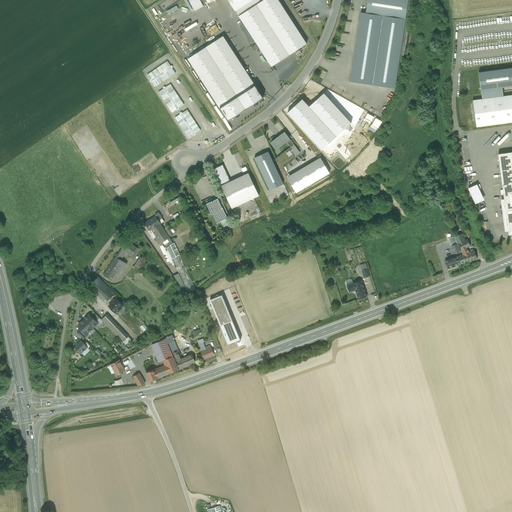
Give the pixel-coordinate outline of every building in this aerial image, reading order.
[(189,0),(194,10),(203,6),(199,0),(189,0)] [(307,44),(278,0),(263,0),(239,16),(272,66),(307,44)] [(408,0),(367,0),(366,12),(405,19),(408,0)] [(168,14),(178,9),(176,5),(166,11),(168,14)] [(395,88),(405,19),(366,12),(361,12),(350,81),(395,88)] [(207,29),(210,35),(219,30),(216,24),(207,29)] [(201,33),(194,37),(198,44),(205,40),(201,33)] [(263,98),(223,36),(188,59),(228,121),(263,98)] [(180,47),(184,53),(191,49),(186,42),(180,47)] [(476,127),(511,122),(511,94),(503,96),(502,87),(511,85),(511,67),(479,72),(482,99),(473,100),(476,127)] [(186,111),(176,118),(158,88),(103,122),(133,172),(164,153),(158,143),(162,140),(167,149),(189,135),(185,129),(194,124),(186,111)] [(270,142),(276,150),(290,139),(284,131),(270,142)] [(332,154),(338,150),(332,142),(326,146),(332,154)] [(511,151),(498,153),(509,235),(511,234),(511,151)] [(269,189),(283,183),(268,152),(255,158),(269,189)] [(296,193),(329,173),(320,158),(286,178),(296,193)] [(249,173),(221,185),(231,208),(259,195),(249,173)] [(469,188),(476,203),(484,200),(477,184),(469,188)] [(222,201),(220,203),(218,198),(213,200),(214,201),(212,202),(212,201),(206,203),(211,213),(212,214),(213,214),(217,223),(217,222),(219,227),(223,225),(224,225),(231,221),(222,201)] [(156,216),(145,223),(150,230),(152,229),(160,224),(161,223),(161,224),(164,221),(158,213),(155,215),(156,216)] [(163,229),(160,224),(152,229),(157,236),(155,237),(159,244),(163,241),(165,244),(166,246),(173,243),(169,237),(163,229)] [(172,235),(166,227),(163,229),(169,237),(172,235)] [(459,246),(463,255),(469,253),(467,248),(470,246),(467,240),(464,241),(461,235),(461,234),(455,237),(459,246)] [(140,242),(130,236),(127,241),(137,248),(140,242)] [(458,247),(459,246),(455,237),(450,239),(451,246),(454,254),(460,252),(458,247)] [(137,248),(127,241),(121,249),(126,252),(132,256),(137,248)] [(173,243),(166,246),(165,244),(161,246),(160,246),(167,262),(172,260),(173,262),(178,273),(184,285),(187,292),(196,289),(177,249),(174,243),(173,243)] [(140,249),(137,248),(132,256),(134,258),(140,249)] [(121,249),(116,257),(121,260),(126,252),(121,249)] [(469,253),(463,255),(465,262),(477,258),(474,251),(469,253)] [(445,261),(447,268),(465,262),(463,255),(445,261)] [(121,260),(116,257),(110,267),(117,272),(119,273),(125,265),(126,266),(127,265),(126,264),(121,260)] [(141,257),(134,266),(140,270),(146,261),(141,257)] [(365,263),(360,265),(364,278),(370,276),(365,263)] [(117,272),(110,267),(104,275),(111,280),(117,272)] [(184,285),(178,273),(173,276),(181,287),(184,285)] [(104,282),(98,276),(89,285),(95,291),(104,282)] [(367,296),(361,280),(347,285),(349,292),(355,290),(358,299),(367,296)] [(114,293),(104,282),(95,291),(105,302),(114,293)] [(209,298),(207,298),(227,347),(244,340),(244,339),(243,339),(243,337),(241,337),(225,297),(226,297),(225,294),(224,294),(223,292),(216,295),(213,296),(209,298)] [(123,305),(116,298),(109,306),(115,313),(118,311),(121,308),(121,307),(123,305)] [(100,318),(93,312),(90,315),(96,321),(100,318)] [(90,315),(89,314),(84,319),(93,328),(98,323),(96,321),(90,315)] [(114,322),(107,314),(101,320),(108,327),(114,322)] [(93,328),(84,319),(78,325),(82,328),(87,333),(93,328)] [(125,333),(114,322),(108,327),(119,338),(125,333)] [(87,333),(82,328),(77,333),(83,339),(88,334),(87,333)] [(164,334),(168,343),(173,341),(174,341),(170,331),(164,334)] [(125,333),(119,338),(122,342),(128,337),(125,333)] [(157,338),(150,342),(152,345),(166,339),(163,333),(157,338)] [(128,337),(122,342),(128,348),(134,343),(128,337)] [(165,365),(175,361),(166,339),(152,345),(159,362),(163,361),(165,365)] [(81,341),(75,347),(81,354),(87,347),(81,341)] [(173,353),(177,351),(173,341),(168,343),(173,353)] [(201,352),(204,359),(214,355),(211,348),(206,350),(201,352)] [(192,354),(181,359),(179,353),(180,353),(179,351),(177,351),(173,353),(180,368),(180,369),(195,362),(192,354)] [(119,360),(111,364),(115,373),(118,377),(122,375),(121,372),(125,370),(119,360)] [(165,365),(146,373),(150,381),(178,369),(175,361),(165,365)] [(145,383),(139,373),(133,377),(138,385),(145,383)]
